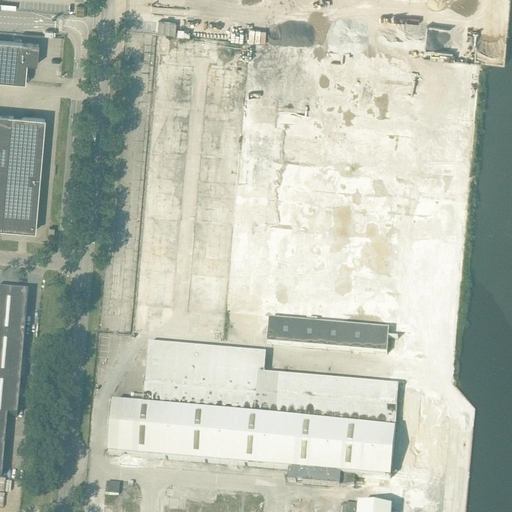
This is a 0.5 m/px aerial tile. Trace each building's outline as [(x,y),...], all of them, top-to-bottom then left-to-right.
[(0,41),(0,81),(25,83),(27,64),(36,65),(38,44),(0,41)] [(446,222),(459,71),(147,45),(133,220),(397,243),(397,244),(398,244),(398,245),(399,245),(399,246),(400,246),(443,249),(444,249),(445,249),(446,248),(446,247),(448,225),(448,224),(447,223),(446,223),(446,222)] [(0,228),(35,232),(45,119),(0,115),(0,228)] [(0,477),(2,477),(7,416),(17,417),(28,293),(27,293),(0,290),(0,477)] [(267,344),(387,351),(389,328),(268,320),(267,344)] [(120,370),(107,511),(421,511),(429,421),(430,421),(430,420),(431,420),(431,419),(432,419),(432,418),(433,396),(433,395),(433,394),(432,394),(431,394),(387,390),(386,390),(385,391),(385,392),(120,370)]
